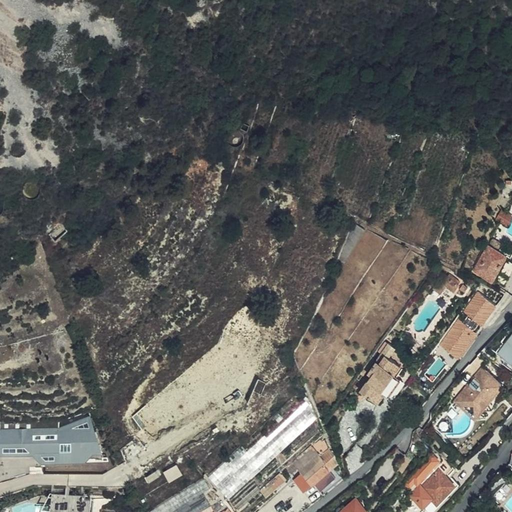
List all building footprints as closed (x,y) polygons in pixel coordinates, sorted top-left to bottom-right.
[(511,217),(511,216),(500,211),(495,220),(507,226),(511,217)] [(339,263),(360,229),(347,223),(327,257),(339,263)] [(488,246),(474,272),(493,282),(507,256),(497,251),(501,244),(493,240),(489,246),(488,246)] [(487,290),(480,285),(461,310),(471,318),(484,299),(492,305),(499,295),(489,288),(487,290)] [(459,359),(480,332),(462,317),(440,344),(459,359)] [(511,363),(511,342),(503,356),(511,363)] [(390,390),(397,382),(398,380),(396,378),(404,366),(406,367),(408,365),(414,356),(399,346),(392,355),(389,353),(381,365),(384,367),(375,380),(390,390)] [(398,380),(397,382),(402,385),(413,369),(408,365),(406,367),(404,366),(396,378),(398,380)] [(168,368),(108,420),(116,441),(179,386),(168,368)] [(457,403),(463,408),(475,406),(475,411),(480,414),(497,391),(491,386),(496,379),(482,368),(456,402),(457,403)] [(201,460),(211,472),(305,389),(299,374),(201,460)] [(502,383),(496,379),(491,386),(497,391),(502,383)] [(179,386),(116,441),(122,456),(187,399),(179,386)] [(305,389),(211,472),(222,484),(312,406),(305,389)] [(123,460),(127,470),(195,412),(187,399),(122,456),(123,460)] [(458,414),(463,408),(457,403),(451,409),(458,414)] [(312,406),(222,484),(230,494),(317,417),(312,406)] [(475,406),(463,408),(477,418),(480,414),(475,411),(475,406)] [(127,470),(132,483),(202,423),(195,412),(127,470)] [(453,421),(452,413),(438,431),(443,434),(453,421)] [(97,421),(0,427),(0,443),(1,454),(38,452),(38,461),(99,457),(97,421)] [(132,483),(136,496),(140,493),(178,460),(208,433),(202,423),(132,483)] [(321,455),(313,446),(288,469),(292,474),(298,469),(303,474),(295,481),(305,492),(330,470),(328,468),(330,466),(327,462),(328,460),(333,466),(337,461),(334,453),(329,447),(321,455)] [(437,460),(430,454),(412,475),(405,484),(409,487),(414,482),(417,484),(437,460)] [(178,460),(140,493),(150,505),(185,474),(178,460)] [(419,488),(412,498),(422,506),(424,508),(432,498),(438,503),(454,485),(444,476),(452,467),(444,460),(436,468),(435,467),(433,470),(434,471),(419,488)] [(185,474),(150,505),(143,510),(143,511),(164,511),(192,488),(185,474)] [(285,482),(279,476),(262,492),(267,498),(285,482)] [(216,491),(206,480),(198,487),(211,501),(216,497),(214,493),(216,491)] [(409,487),(405,484),(399,492),(398,492),(402,496),(409,487)] [(192,488),(164,511),(179,511),(197,497),(192,488)] [(368,511),(372,509),(360,496),(341,511),(368,511)] [(197,497),(179,511),(202,511),(204,510),(197,497)] [(438,503),(432,498),(424,508),(422,506),(420,508),(422,510),(422,511),(434,511),(441,505),(438,503)]
